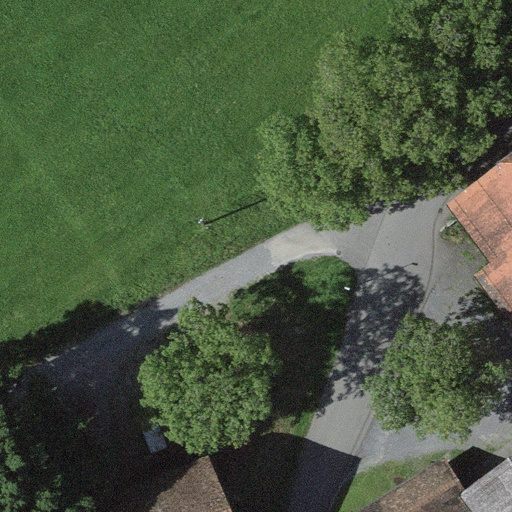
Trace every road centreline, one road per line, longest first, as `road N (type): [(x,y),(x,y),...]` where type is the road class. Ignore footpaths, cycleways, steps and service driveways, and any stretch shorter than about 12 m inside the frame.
road 1 (unclassified): [(315,511),(332,406),(399,224),(472,135),(511,102)]
road 2 (track): [(399,224),(310,240),(0,407)]
